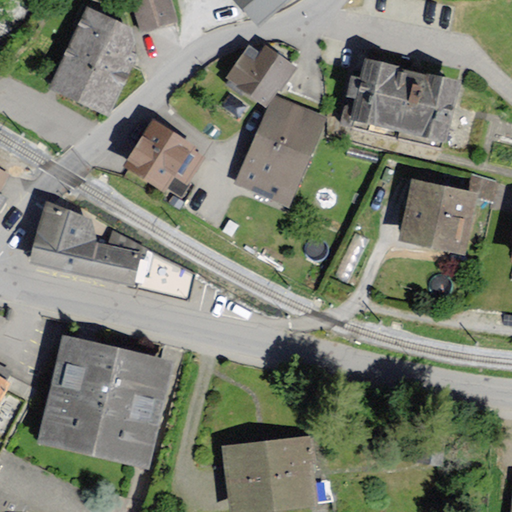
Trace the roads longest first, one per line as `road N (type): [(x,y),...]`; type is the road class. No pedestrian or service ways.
road 1 (tertiary): [(511,392),(0,281)]
road 2 (residential): [(0,255),(64,175),(201,48),(304,20),(326,0)]
